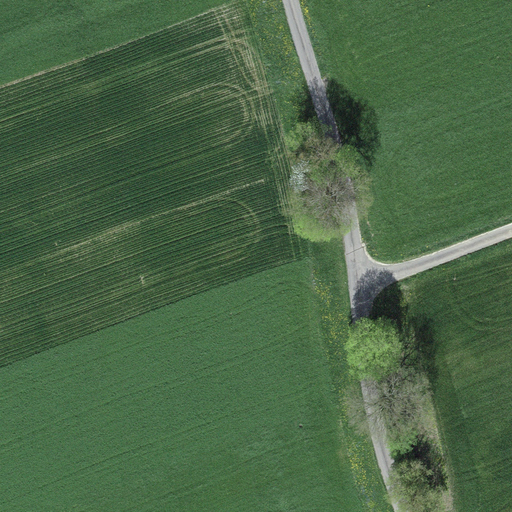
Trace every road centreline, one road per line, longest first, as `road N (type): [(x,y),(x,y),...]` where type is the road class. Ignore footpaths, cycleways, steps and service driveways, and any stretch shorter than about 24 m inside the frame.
road 1 (residential): [(288,0),(332,132),(358,282)]
road 2 (residential): [(358,282),(364,381),(400,511)]
road 3 (unclassified): [(511,226),(358,282)]
